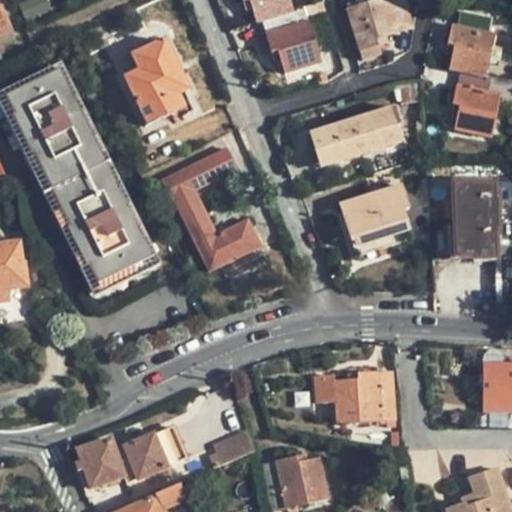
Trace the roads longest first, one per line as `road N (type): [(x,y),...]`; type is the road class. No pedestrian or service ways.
road 1 (residential): [(330,325),(214,356),(40,442)]
road 2 (residential): [(330,325),(324,292),(245,115)]
road 3 (residential): [(511,331),(330,325)]
road 4 (residential): [(245,115),(410,65)]
road 5 (residential): [(245,115),(198,0)]
